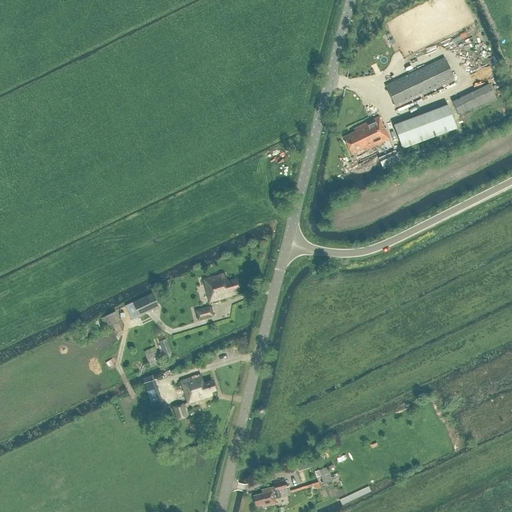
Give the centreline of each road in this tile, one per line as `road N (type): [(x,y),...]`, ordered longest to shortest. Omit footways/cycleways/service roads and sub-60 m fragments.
road 1 (unclassified): [(218,511),(286,242)]
road 2 (unclassified): [(286,242),(349,0)]
road 3 (unclassified): [(286,242),(323,252),(366,250),(511,180)]
